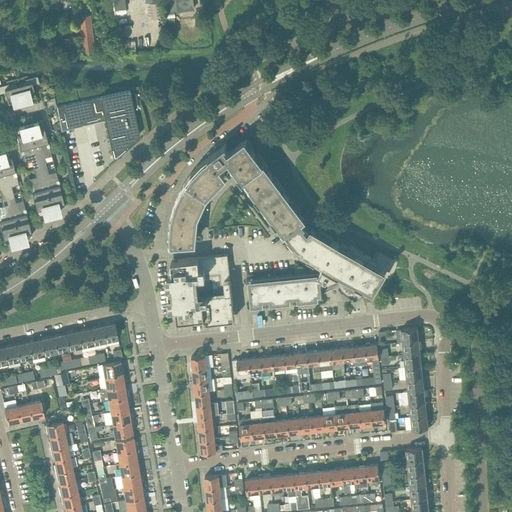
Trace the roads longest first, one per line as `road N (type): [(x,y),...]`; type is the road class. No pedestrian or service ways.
road 1 (tertiary): [(109,209),(191,132),(260,86),(348,43),(476,0)]
road 2 (residential): [(157,347),(435,319)]
road 3 (track): [(212,0),(218,49),(206,62),(0,59)]
road 4 (residential): [(177,464),(447,434)]
road 5 (residential): [(482,511),(475,350),(466,336),(443,329)]
road 6 (residential): [(0,339),(149,307)]
road 7 (tertiary): [(0,296),(109,209)]
